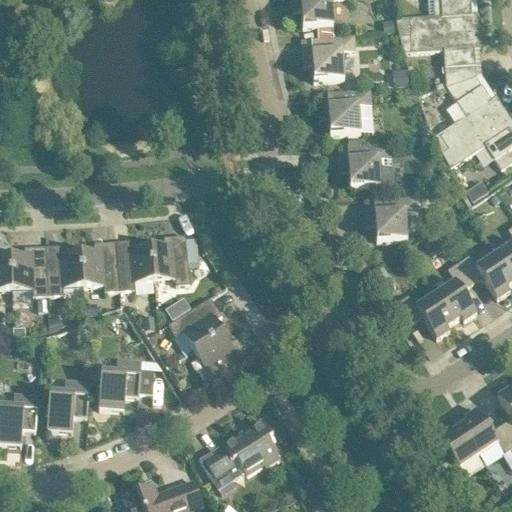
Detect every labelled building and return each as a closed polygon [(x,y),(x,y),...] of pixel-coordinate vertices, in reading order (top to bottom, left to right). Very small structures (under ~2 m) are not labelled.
[(291,0),(292,16),(301,15),(302,32),(316,31),(322,31),(333,30),(331,2),(344,2),(343,0),(291,0)] [(429,0),(426,4),(427,20),(394,23),(399,40),(479,35),(478,17),(472,17),(470,0),(429,0)] [(322,31),(316,31),(317,43),(321,43),(333,42),(333,30),(322,31)] [(479,35),(399,40),(404,58),(444,55),(446,91),(476,81),(474,53),(480,52),(479,35)] [(301,44),(303,70),(312,70),(313,86),(333,85),(344,84),(342,56),(355,56),(354,40),(333,42),(321,43),(317,43),(301,44)] [(406,73),(396,74),(397,90),(407,90),(406,73)] [(476,81),(446,91),(466,120),(434,141),(442,158),(506,115),(496,100),(491,104),(476,81)] [(360,138),(360,137),(372,136),(370,94),(318,98),(319,124),(329,123),(330,140),(360,138)] [(414,94),(405,94),(406,107),(419,106),(414,94)] [(511,135),(511,133),(511,132),(511,124),(506,115),(442,158),(450,173),(485,150),(501,174),(511,167),(511,135)] [(388,163),(391,163),(390,148),(338,151),(340,177),(349,177),(350,194),(393,190),(392,169),(389,170),(388,163)] [(472,192),(466,195),(473,207),(479,203),(472,192)] [(364,204),(366,231),(375,230),(376,247),(396,245),(407,245),(405,217),(418,216),(416,201),(364,204)] [(511,231),(508,234),(511,240),(511,247),(496,258),(511,283),(511,231)] [(163,241),(164,249),(151,250),(154,285),(175,283),(176,290),(190,289),(185,239),(163,241)] [(137,251),(136,244),(115,246),(119,296),(134,294),(133,287),(154,285),(151,250),(137,251)] [(94,248),(94,255),(81,256),(83,291),(104,290),(104,297),(119,296),(115,246),(94,248)] [(67,257),(67,250),(46,251),(48,301),(63,299),(63,292),(83,291),(81,256),(67,257)] [(24,252),(24,259),(11,259),(12,294),(32,294),(33,301),(48,301),(46,251),(24,252)] [(511,283),(496,258),(476,271),(469,260),(458,267),(472,288),(482,282),(497,304),(510,296),(507,292),(511,288),(511,283)] [(0,259),(0,294),(12,294),(11,259),(0,259)] [(472,288),(458,267),(447,274),(455,285),(435,298),(454,327),(461,322),(464,326),(476,318),(462,295),(472,288)] [(373,277),(372,277),(386,297),(395,290),(382,270),(373,277)] [(422,321),(436,344),(449,336),(446,332),(454,327),(435,298),(415,311),(408,300),(397,307),(411,328),(422,321)] [(210,302),(168,328),(176,341),(182,337),(193,354),(223,336),(216,324),(222,320),(210,302)] [(154,333),(153,321),(142,322),(144,335),(154,333)] [(25,331),(13,331),(13,343),(25,340),(25,331)] [(230,347),(223,336),(193,354),(205,372),(198,376),(206,388),(248,362),(236,343),(230,347)] [(141,375),(141,365),(117,363),(116,375),(101,374),(98,414),(124,416),(125,402),(138,402),(139,398),(152,399),(153,375),(141,375)] [(90,386),(65,384),(64,396),(50,395),(47,435),(72,437),(73,422),(87,423),(88,403),(90,386)] [(511,395),(510,392),(497,400),(511,423),(501,429),(511,445),(511,395)] [(39,400),(14,398),(13,410),(0,408),(0,448),(16,450),(21,450),(22,436),(36,437),(37,417),(38,412),(39,400)] [(464,422),(466,426),(459,431),(478,459),(498,446),(505,457),(511,452),(511,445),(501,429),(491,436),(476,414),(464,422)] [(222,450),(199,465),(211,483),(217,493),(218,494),(219,493),(222,498),(234,490),(231,486),(238,481),(242,478),(244,477),(246,480),(262,471),(264,469),(265,471),(280,462),(271,448),(275,446),(262,424),(222,449),(222,450)] [(436,440),(451,462),(441,469),(455,490),(465,483),(458,472),(478,459),(459,431),(452,436),(449,432),(436,440)] [(304,495),(308,481),(298,479),(294,492),(304,495)] [(153,490),(123,500),(126,509),(127,511),(203,511),(193,483),(156,497),(153,490)] [(294,511),(314,511),(305,501),(294,511)]
